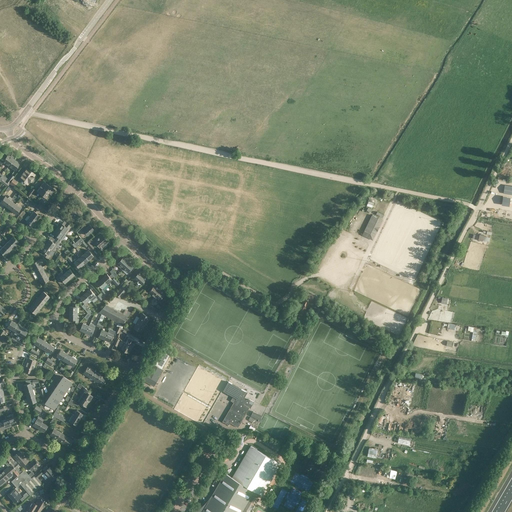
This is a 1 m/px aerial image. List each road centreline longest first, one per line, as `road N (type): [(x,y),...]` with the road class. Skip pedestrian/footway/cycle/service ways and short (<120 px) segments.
road 1 (track): [(34,113),(479,207)]
road 2 (track): [(325,511),(479,207)]
road 3 (unknown): [(180,281),(0,104)]
road 4 (unknown): [(26,130),(126,0)]
road 5 (residential): [(133,369),(178,296),(125,241)]
road 6 (residential): [(24,433),(16,364),(40,323),(58,316)]
